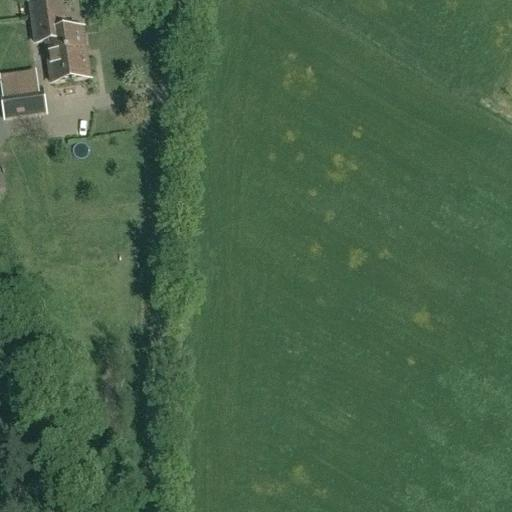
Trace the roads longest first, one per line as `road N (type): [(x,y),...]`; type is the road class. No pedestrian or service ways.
road 1 (unclassified): [(154,511),(171,97),(187,0)]
road 2 (track): [(0,303),(93,511)]
